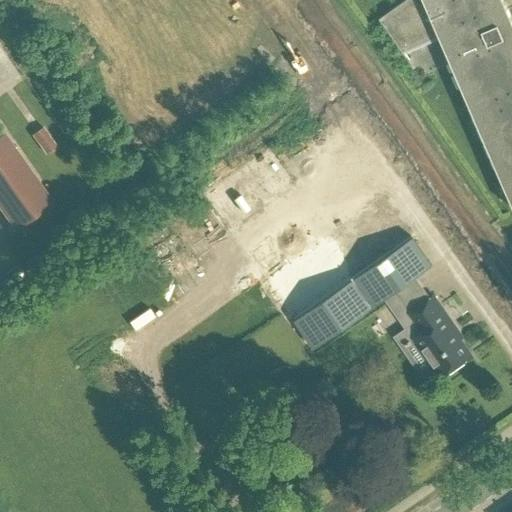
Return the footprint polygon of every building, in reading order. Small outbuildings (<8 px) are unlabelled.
[(511,0),(405,0),(380,19),(405,54),(442,38),(511,201),(511,15),(509,8),(511,6),(511,0)] [(31,134),(45,154),(57,146),(43,126),(31,134)] [(5,131),(0,134),(0,188),(2,191),(0,195),(0,208),(15,230),(55,202),(5,131)] [(271,166),(219,199),(239,229),(291,196),(271,166)] [(385,197),(267,280),(314,348),(432,265),(385,197)] [(411,312),(423,331),(414,337),(441,376),(471,355),(432,298),(411,312)]
